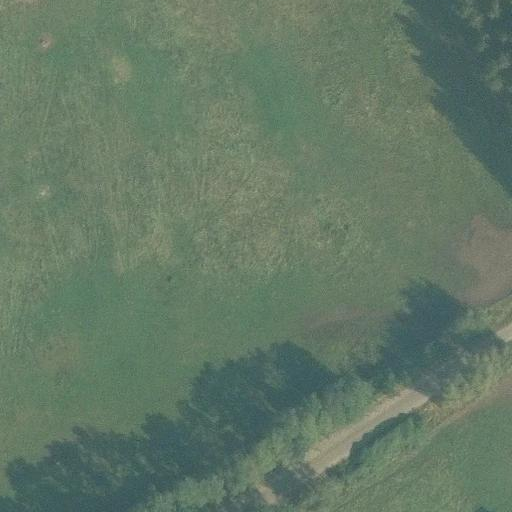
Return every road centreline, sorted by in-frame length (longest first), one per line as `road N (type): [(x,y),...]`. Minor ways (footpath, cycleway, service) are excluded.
road 1 (unclassified): [(243,511),(511,327)]
road 2 (track): [(511,137),(451,0)]
